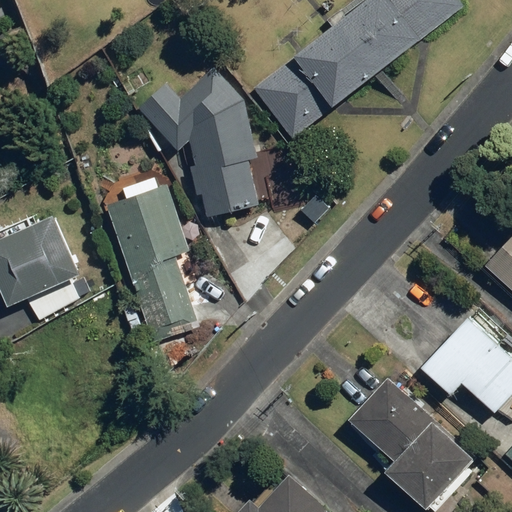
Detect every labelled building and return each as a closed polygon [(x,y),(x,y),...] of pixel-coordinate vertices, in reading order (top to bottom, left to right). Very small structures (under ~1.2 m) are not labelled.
[(473,0),(372,0),(266,87),(309,140),(476,3),(473,0)] [(128,187),(133,199),(114,205),(160,331),(208,314),(186,253),(199,249),(174,181),(164,185),(160,175),(128,187)] [(67,207),(0,239),(0,248),(4,256),(0,257),(0,283),(11,278),(24,304),(38,297),(49,318),(91,296),(81,277),(99,268),(67,207)] [(511,239),(498,255),(511,267),(511,239)] [(443,282),(431,296),(457,318),(469,303),(443,282)] [(511,318),(491,299),(432,362),(461,389),(471,377),(502,406),(511,395),(511,337),(510,336),(511,334),(511,318)] [(398,370),(362,409),(405,455),(399,461),(436,501),(487,454),(447,412),(441,417),(398,370)] [(260,493),(242,511),(344,511),(298,470),(269,501),(260,493)]
